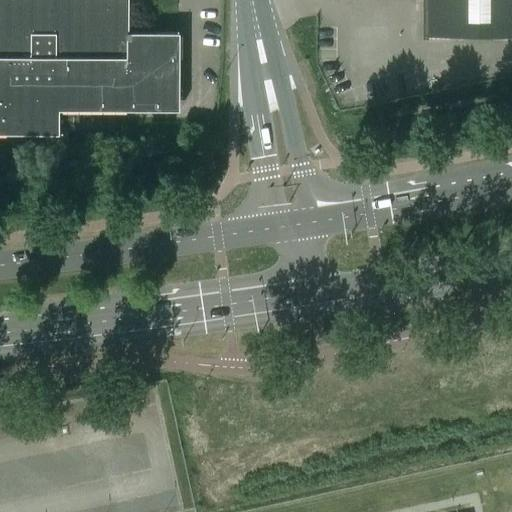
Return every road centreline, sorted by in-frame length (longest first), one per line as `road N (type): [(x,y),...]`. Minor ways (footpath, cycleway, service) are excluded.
road 1 (secondary): [(0,331),(305,293)]
road 2 (secondary): [(276,227),(0,264)]
road 3 (secondary): [(305,293),(511,257)]
road 4 (secondary): [(511,183),(308,222)]
road 5 (unclassified): [(308,222),(285,100),(255,28)]
road 6 (unclassified): [(255,28),(255,113),(276,227)]
